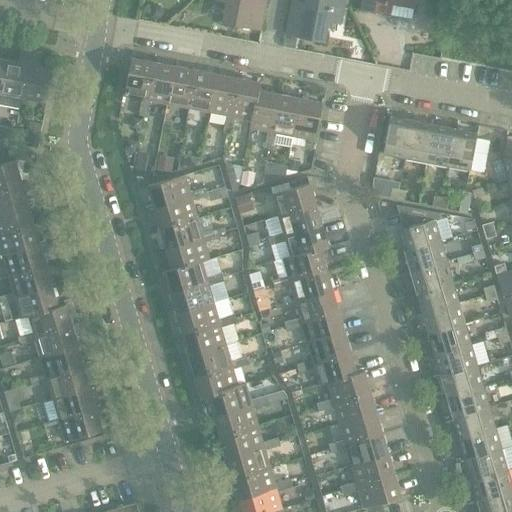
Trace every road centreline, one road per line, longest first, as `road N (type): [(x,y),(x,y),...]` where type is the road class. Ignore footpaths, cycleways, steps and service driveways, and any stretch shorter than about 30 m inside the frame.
road 1 (residential): [(447,511),(350,187),(366,79)]
road 2 (tertiary): [(168,455),(80,155),(98,29)]
road 3 (residential): [(366,79),(98,29)]
road 4 (residential): [(0,504),(168,455)]
road 5 (residential): [(511,106),(366,79)]
